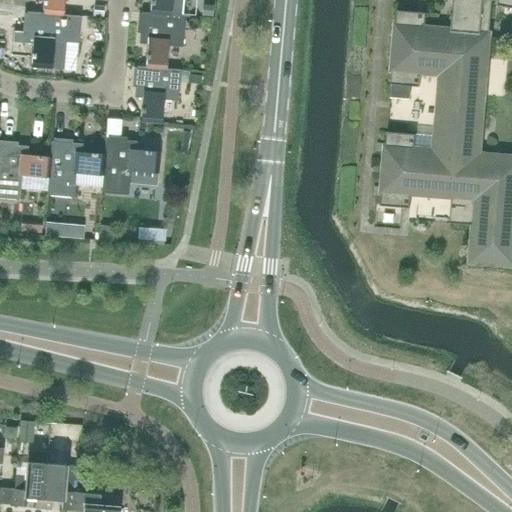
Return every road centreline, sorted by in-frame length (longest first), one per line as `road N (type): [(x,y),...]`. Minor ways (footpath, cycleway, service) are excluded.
road 1 (tertiary): [(511,490),(430,422),(301,384)]
road 2 (tertiary): [(291,426),(405,447),(501,511)]
road 3 (unclassified): [(265,208),(284,0)]
road 4 (tertiary): [(201,357),(142,354),(0,323)]
road 5 (residential): [(117,0),(107,89),(11,86),(0,77)]
road 6 (tertiary): [(0,352),(190,406)]
road 7 (unclassified): [(265,208),(253,216),(224,340)]
road 8 (unclassified): [(272,344),(274,221),(265,208)]
